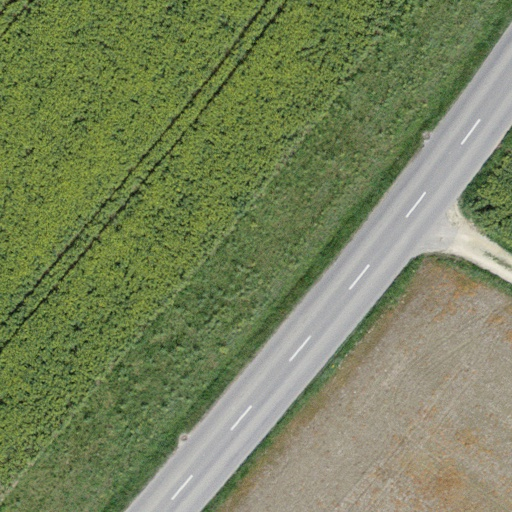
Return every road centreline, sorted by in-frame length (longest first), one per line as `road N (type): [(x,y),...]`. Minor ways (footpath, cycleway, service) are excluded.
road 1 (tertiary): [(158,511),(410,211),(511,74)]
road 2 (track): [(511,277),(410,211)]
